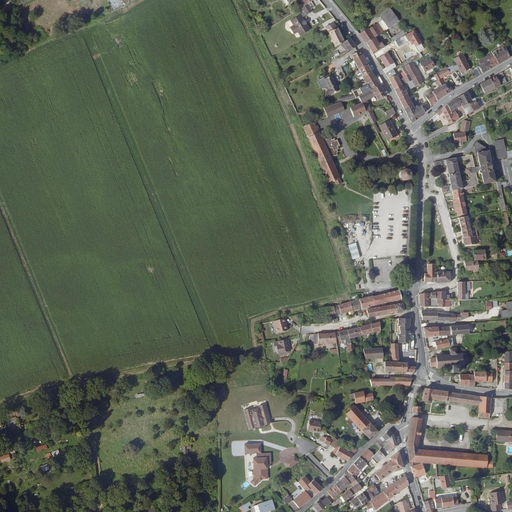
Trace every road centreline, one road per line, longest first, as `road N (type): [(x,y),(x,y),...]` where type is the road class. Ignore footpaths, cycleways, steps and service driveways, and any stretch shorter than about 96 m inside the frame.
road 1 (tertiary): [(421,160),(413,294),(420,374)]
road 2 (tertiary): [(411,131),(324,0)]
road 3 (residential): [(403,425),(389,427),(304,511)]
road 4 (residential): [(421,160),(463,152),(475,135),(483,137),(511,187)]
road 5 (tertiary): [(411,131),(455,93),(511,62)]
